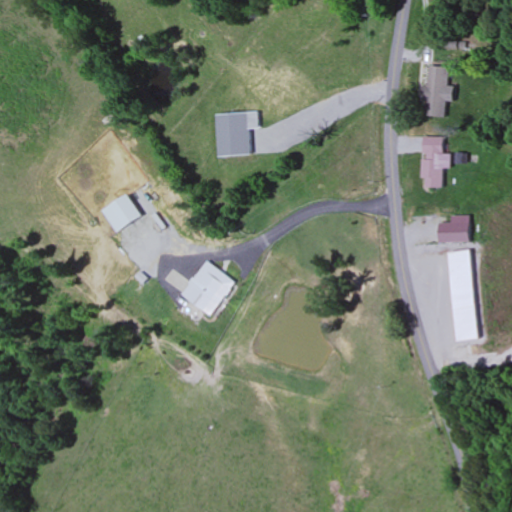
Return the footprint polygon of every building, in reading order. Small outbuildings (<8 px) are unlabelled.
[(455,69),(435,67),(431,107),(451,109),(455,69)] [(446,188),(446,138),(425,138),(425,188),(446,188)] [(474,216),(454,216),(454,223),(442,223),(442,244),(474,244),(474,216)] [(451,254),(463,343),(485,340),(473,251),(451,254)] [(227,287),(205,269),(184,294),(206,312),(227,287)]
